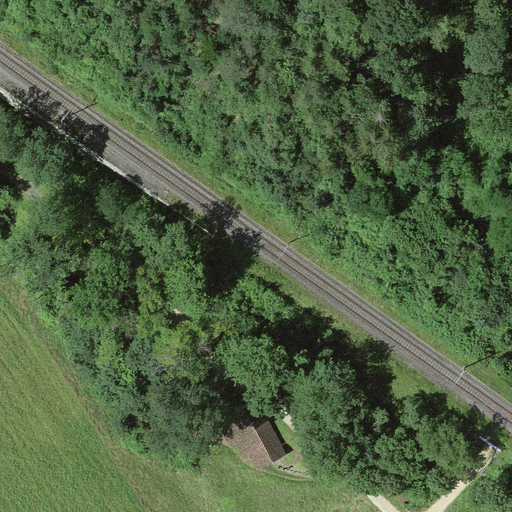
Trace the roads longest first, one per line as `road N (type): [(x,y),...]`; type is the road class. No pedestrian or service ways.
road 1 (track): [(0,161),(156,287),(391,511)]
road 2 (track): [(436,511),(511,418)]
